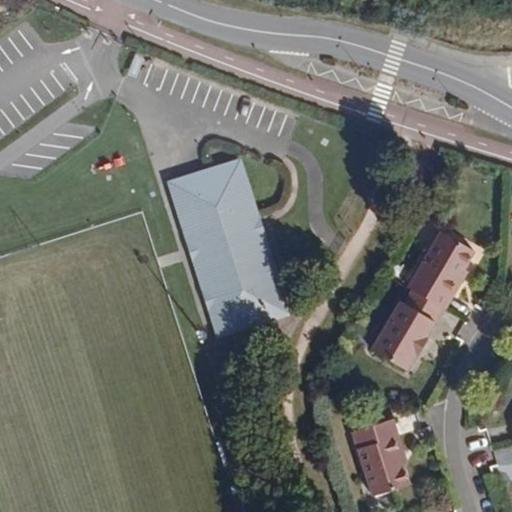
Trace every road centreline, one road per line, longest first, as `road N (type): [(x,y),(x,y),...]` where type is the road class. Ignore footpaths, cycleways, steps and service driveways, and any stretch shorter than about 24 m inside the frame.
road 1 (tertiary): [(511,108),(355,46),(240,29),(153,0)]
road 2 (residential): [(481,511),(449,414),(505,310),(511,311)]
